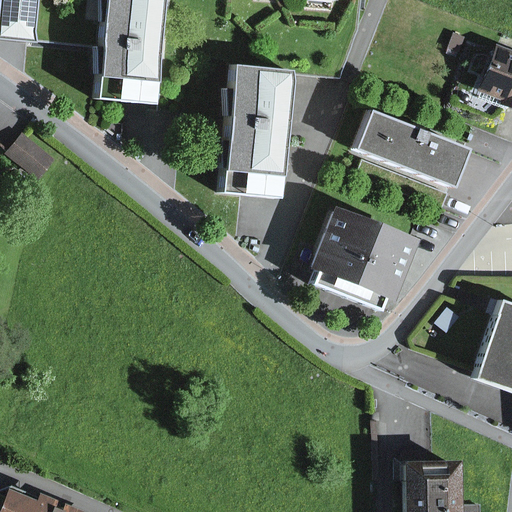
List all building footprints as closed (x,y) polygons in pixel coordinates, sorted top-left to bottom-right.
[(44,0),(4,0),(2,35),(42,39),(44,0)] [(166,0),(111,0),(104,96),(159,100),(166,0)] [(511,111),(511,62),(471,47),(451,98),(508,120),(511,111)] [(291,72),(230,66),(220,172),(281,178),(291,72)] [(463,147),(368,110),(352,152),(447,188),(463,147)] [(20,133),(4,152),(36,180),(53,160),(24,136),(20,133)] [(446,194),(360,160),(354,175),(440,209),(446,194)] [(416,242),(331,207),(305,270),(390,304),(416,242)] [(511,309),(490,301),(460,384),(509,402),(511,394),(511,309)] [(457,463),(400,463),(400,511),(457,511),(458,505),(457,463)] [(87,511),(1,479),(0,482),(0,511),(87,511)]
